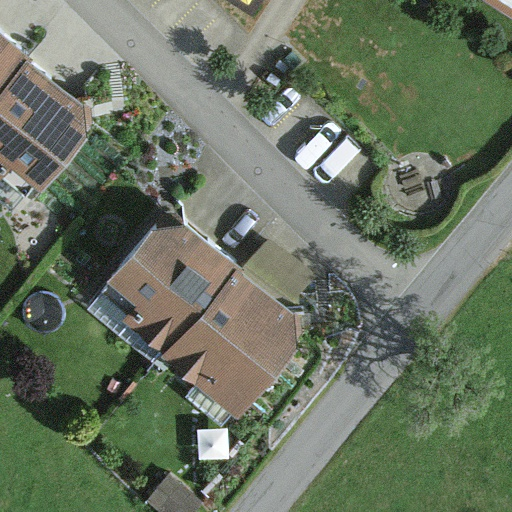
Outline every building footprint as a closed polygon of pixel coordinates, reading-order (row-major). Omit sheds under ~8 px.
[(511,0),(498,0),(511,8),(511,0)] [(0,88),(28,58),(0,32),(0,88)] [(0,165),(26,188),(92,114),(28,58),(0,88),(0,165)] [(175,336),(237,263),(172,207),(110,280),(175,336)] [(241,391),(303,318),(237,263),(175,336),(241,391)]
